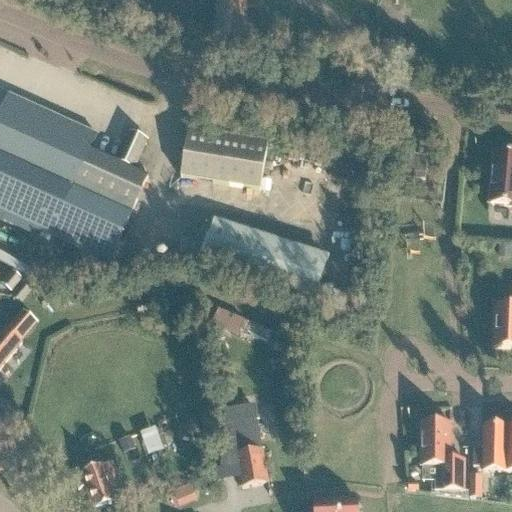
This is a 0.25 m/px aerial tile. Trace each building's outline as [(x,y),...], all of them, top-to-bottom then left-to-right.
[(216,0),(212,41),(243,44),(244,33),(247,9),(259,10),(260,0),(216,0)] [(0,214),(110,264),(148,180),(90,154),(97,138),(9,97),(0,118),(0,214)] [(135,172),(149,143),(129,134),(116,164),(135,172)] [(181,181),(260,194),(268,146),(189,134),(181,181)] [(511,158),(494,157),(489,207),(511,209),(511,158)] [(425,184),(428,160),(410,158),(407,182),(425,184)] [(213,228),(201,266),(315,303),(328,264),(213,228)] [(499,248),(498,261),(510,262),(511,249),(499,248)] [(12,273),(1,286),(12,295),(23,283),(12,273)] [(22,286),(12,299),(21,306),(31,294),(22,286)] [(511,310),(495,310),(493,351),(511,351),(511,310)] [(0,371),(22,345),(21,344),(37,326),(22,313),(6,332),(0,338),(0,371)] [(279,350),(283,339),(222,315),(217,329),(213,327),(210,334),(222,339),(225,332),(239,337),(240,335),(279,350)] [(241,491),(270,486),(264,453),(262,453),(255,408),(217,414),(226,471),(237,469),(241,491)] [(195,425),(188,427),(191,436),(198,434),(195,425)] [(451,428),(421,428),(421,470),(442,471),(442,495),(464,495),(464,464),(451,464),(451,428)] [(160,429),(145,435),(154,457),(169,451),(160,429)] [(507,431),(483,430),(483,454),(473,453),(473,470),(482,471),(482,475),(506,476),(507,431)] [(135,451),(131,440),(119,444),(123,455),(135,451)] [(113,494),(122,491),(112,465),(74,479),(78,492),(84,489),(93,511),(95,511),(117,503),(113,494)] [(470,479),(470,492),(481,492),(481,480),(470,479)] [(409,484),(409,494),(419,494),(419,488),(415,488),(415,484),(409,484)] [(195,485),(174,494),(181,509),(202,500),(195,485)] [(360,511),(358,510),(357,510),(357,503),(315,505),(315,507),(307,507),(306,511),(360,511)]
